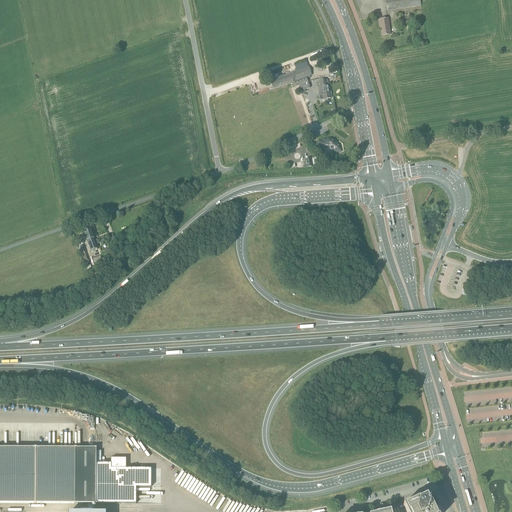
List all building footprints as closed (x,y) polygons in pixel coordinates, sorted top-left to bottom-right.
[(421,6),(420,0),(385,0),(387,11),(421,6)] [(411,17),(398,19),(399,26),(412,24),(411,17)] [(387,19),(379,20),(379,25),(380,25),(382,36),(390,35),(387,19)] [(270,81),(273,90),(294,82),(295,87),(299,85),(308,82),(306,77),(312,75),(309,66),(270,81)] [(320,87),(318,87),(319,96),(323,95),(323,100),(331,98),(330,95),(330,92),(329,86),(327,86),(326,80),(319,81),(320,87)] [(310,88),(308,82),(299,85),(301,91),(310,88)] [(325,140),(325,141),(318,142),(319,149),(329,147),(330,148),(330,149),(331,150),(332,150),(333,149),(334,151),(335,153),(341,151),(340,147),(334,143),(335,142),(331,139),(325,140)] [(306,165),(304,166),(304,168),(307,168),(313,167),(312,159),(305,160),(306,165)] [(91,230),(83,233),(86,241),(87,240),(91,251),(97,249),(96,244),(98,244),(97,240),(95,241),(94,238),(91,230)] [(0,503),(34,504),(37,504),(74,504),(76,504),(95,504),(97,504),(136,504),(136,487),(151,488),(151,469),(126,469),(126,459),(111,459),(111,464),(97,463),(96,463),(96,449),(96,448),(95,448),(77,448),(74,448),(60,448),(52,448),(40,448),(37,448),(34,448),(32,448),(20,448),(12,448),(0,447),(0,503)] [(175,485),(181,473),(179,472),(173,484),(175,485)] [(417,500),(417,499),(403,505),(406,511),(436,511),(433,505),(432,505),(430,502),(429,503),(427,500),(424,499),(422,500),(421,499),(417,500)]
